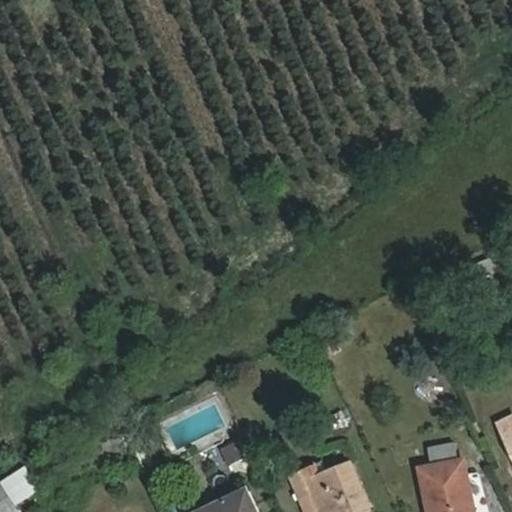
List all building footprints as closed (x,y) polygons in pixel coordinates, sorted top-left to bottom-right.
[(511,419),(499,426),(511,454),(511,419)] [(120,432),(98,440),(107,462),(128,454),(120,432)] [(454,442),(427,448),(431,464),(458,459),(454,442)] [(239,444),(223,451),(229,465),(245,458),(239,444)] [(415,467),(424,511),(476,511),(465,457),(458,459),(431,464),(415,467)] [(317,465),(290,476),(304,511),(367,511),(370,511),(351,464),(322,476),(317,465)] [(1,483),(15,505),(39,493),(26,467),(13,476),(1,483)] [(205,511),(258,511),(249,491),(205,511)]
